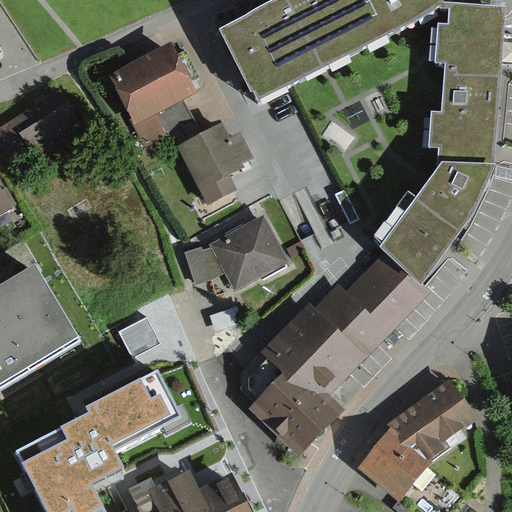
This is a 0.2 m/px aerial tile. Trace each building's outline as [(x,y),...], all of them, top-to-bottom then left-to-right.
[(446,4),(444,0),(273,0),(219,28),(251,91),(254,89),(259,100),(446,4)] [(385,253),(422,285),(441,262),(467,226),(475,214),(494,166),(499,92),(503,25),(504,6),(443,2),(442,9),(451,11),(450,23),(437,22),(434,62),(445,63),(442,111),(432,111),(429,147),(439,148),(438,165),(379,248),(385,253)] [(0,60),(8,55),(0,42),(0,60)] [(171,47),(108,80),(145,151),(168,139),(164,130),(192,117),(185,103),(197,97),(171,47)] [(57,97),(0,128),(0,146),(12,168),(76,131),(57,97)] [(175,152),(179,150),(209,210),(238,195),(230,180),(246,172),(243,167),(254,161),(241,136),(230,142),(223,128),(203,138),(192,117),(164,130),(168,139),(175,152)] [(0,190),(0,213),(16,203),(8,188),(1,192),(0,190)] [(346,191),(336,195),(349,222),(359,217),(346,191)] [(263,215),(211,244),(213,247),(226,272),(236,290),(259,277),(263,276),(264,279),(287,267),(285,263),(289,261),(263,215)] [(301,241),(288,248),(292,256),(306,248),(301,241)] [(212,279),(226,272),(213,247),(203,251),(201,247),(185,253),(196,285),(212,279)] [(422,285),(385,253),(346,292),(338,284),(263,355),(282,372),(249,405),(299,455),(343,409),(329,396),(430,292),(422,285)] [(0,389),(79,342),(34,267),(0,286),(0,389)] [(238,306),(211,316),(217,333),(244,322),(238,306)] [(148,318),(120,332),(133,358),(162,344),(148,318)] [(18,453),(48,511),(106,511),(94,487),(123,473),(113,455),(182,419),(159,374),(87,410),(90,417),(18,453)] [(392,428),(361,469),(400,501),(414,511),(453,511),(463,500),(425,471),(452,447),(447,441),(479,415),(448,379),(388,425),(392,428)] [(251,511),(231,472),(198,490),(187,468),(176,474),(153,487),(150,481),(130,491),(141,511),(251,511)] [(414,511),(400,501),(394,508),(398,511),(414,511)]
